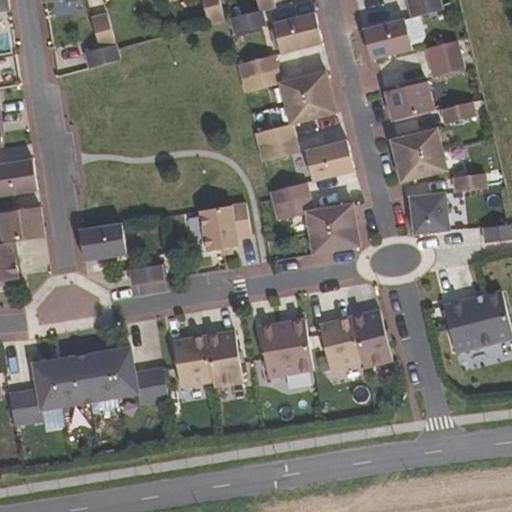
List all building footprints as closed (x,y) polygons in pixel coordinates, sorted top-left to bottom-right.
[(9,0),(0,0),(0,11),(11,10),(9,0)] [(220,0),(203,0),(210,24),(226,19),(220,0)] [(274,0),(258,0),(261,11),(276,7),(274,0)] [(301,0),(285,5),(289,18),(313,11),(309,0),(301,0)] [(440,0),(425,0),(409,4),(413,18),(443,10),(440,0)] [(362,14),(364,27),(389,24),(387,10),(362,14)] [(265,26),(261,11),(233,18),(237,33),(265,26)] [(316,13),(275,23),(282,53),(324,43),(316,13)] [(108,14),(93,19),(102,49),(117,45),(108,14)] [(406,20),(364,31),(372,60),(413,50),(406,20)] [(427,49),(431,63),(461,56),(457,42),(427,49)] [(117,45),(102,49),(87,53),(91,68),(121,60),(117,45)] [(419,51),(379,65),(387,89),(428,75),(419,51)] [(276,56),(240,64),(244,79),(279,70),(276,56)] [(461,56),(431,63),(434,77),(465,70),(461,56)] [(282,83),(279,70),(244,79),(248,92),(282,83)] [(328,73),(282,83),(287,103),(332,92),(328,73)] [(428,82),(387,93),(394,122),(436,111),(428,82)] [(337,113),(332,92),(287,103),(292,124),(337,113)] [(473,103),(443,110),(446,124),(476,117),(473,103)] [(296,139),(292,124),(257,133),(261,148),(296,139)] [(393,142),(399,162),(443,151),(438,130),(393,142)] [(299,153),(296,139),(261,148),(264,162),(299,153)] [(348,141),(307,151),(315,181),(356,171),(348,141)] [(443,151),(399,162),(403,182),(449,171),(443,151)] [(34,160),(0,165),(0,196),(39,191),(34,160)] [(486,175),(455,178),(456,193),(488,190),(486,175)] [(307,183),(272,192),(275,207),(311,197),(307,183)] [(451,231),(447,194),(412,199),(416,235),(451,231)] [(311,197),(275,207),(279,220),(308,213),(313,234),(358,226),(354,205),(314,212),(311,197)] [(247,204),(202,212),(208,252),(239,248),(238,237),(252,235),(247,204)] [(1,214),(6,244),(16,242),(46,238),(42,208),(1,214)] [(128,255),(123,225),(81,232),(86,262),(128,255)] [(511,225),(485,228),(487,244),(511,241),(511,225)] [(358,226),(313,234),(317,255),(361,247),(358,226)] [(6,244),(0,244),(0,282),(20,279),(16,257),(19,257),(16,242),(6,244)] [(162,266),(131,271),(134,286),(165,280),(162,266)] [(511,328),(502,291),(445,306),(457,352),(511,338),(511,328)] [(381,312),(352,318),(364,363),(365,369),(394,361),(381,312)] [(364,363),(352,318),(321,326),(332,370),(364,363)] [(307,321),(262,328),(270,378),(314,370),(307,321)] [(236,333),(207,337),(215,381),(216,388),(245,382),(236,333)] [(215,381),(207,337),(175,342),(182,386),(215,381)] [(169,398),(164,368),(136,373),(132,347),(35,364),(40,390),(11,395),(16,425),(44,420),(42,411),(140,394),(141,403),(169,398)]
